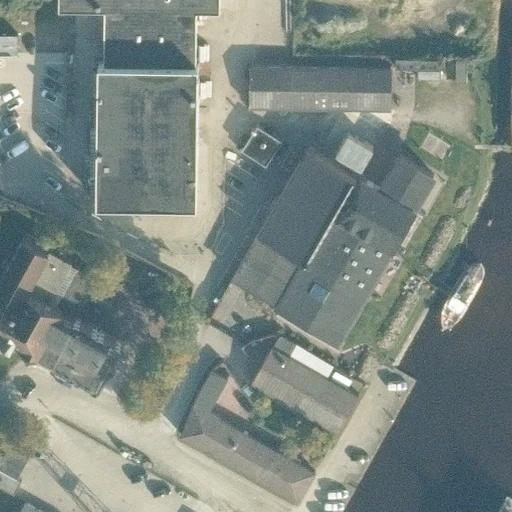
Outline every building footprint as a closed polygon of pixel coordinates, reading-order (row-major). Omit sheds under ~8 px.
[(101,5),(96,200),(197,200),(199,64),(198,10),(215,10),(215,0),(56,0),(56,5),(101,5)] [(53,48),(0,46),(0,110),(52,112),(53,48)] [(391,65),(248,64),(248,104),(335,106),(391,107),(391,65)] [(335,106),(332,111),(375,135),(391,107),(335,106)] [(416,203),(435,168),(401,150),(382,185),(356,170),(375,135),(332,111),(312,147),(296,138),(250,222),(243,218),(217,264),(343,333),(416,203)] [(271,162),(287,137),(261,121),(246,146),(271,162)] [(26,230),(0,278),(0,326),(102,380),(122,342),(47,302),(72,254),(26,230)] [(337,422),(356,386),(327,370),(332,359),(277,330),(252,378),(337,422)] [(179,433),(296,496),(314,463),(206,407),(223,374),(209,366),(190,401),(179,433)] [(28,455),(9,446),(0,462),(0,464),(17,473),(28,455)] [(50,511),(27,498),(18,511),(50,511)]
